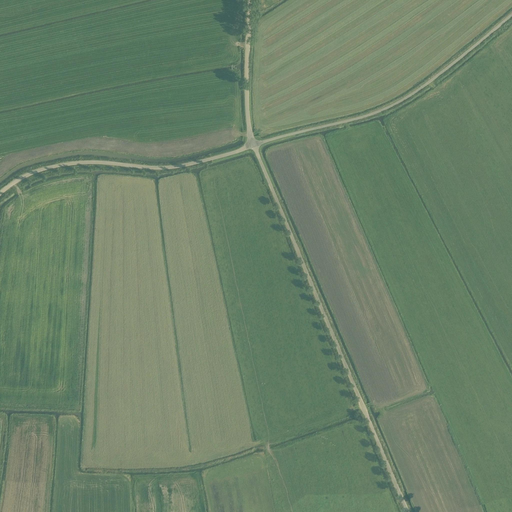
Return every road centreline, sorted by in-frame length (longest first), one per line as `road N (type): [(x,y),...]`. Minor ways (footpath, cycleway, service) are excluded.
road 1 (unclassified): [(407,511),(253,144)]
road 2 (unclassified): [(253,144),(400,101),(511,14)]
road 3 (unclassified): [(0,193),(57,165),(167,167),(253,144)]
road 4 (unclassified): [(253,144),(250,0)]
